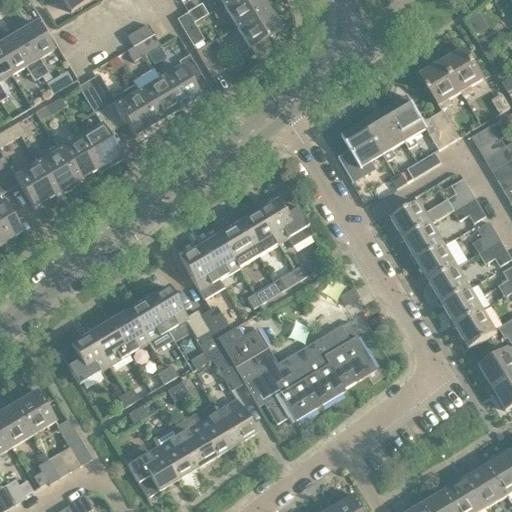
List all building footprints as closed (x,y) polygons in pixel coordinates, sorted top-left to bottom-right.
[(62,0),(70,13),(91,0),(62,0)] [(236,28),(267,9),(261,0),(232,0),(223,6),(236,28)] [(249,50),(280,31),(269,13),(270,12),(268,9),(267,10),(267,9),(236,28),(249,50)] [(192,47),(203,40),(187,14),(176,20),(192,47)] [(21,32),(22,33),(18,35),(18,34),(15,36),(40,78),(47,74),(39,60),(53,52),(36,23),(21,32)] [(132,48),(153,35),(147,25),(126,37),(132,48)] [(132,62),(159,46),(153,35),(132,48),(126,51),(132,62)] [(13,38),(9,40),(0,44),(0,57),(11,77),(25,68),(33,82),(40,78),(15,36),(12,38),(13,38)] [(483,53),(491,48),(484,38),(476,42),(483,53)] [(211,79),(222,72),(206,46),(195,52),(211,79)] [(489,64),(497,59),(491,48),(483,53),(489,64)] [(465,49),(442,63),(461,94),(460,94),(463,98),(473,92),(470,88),(483,80),(465,49)] [(200,98),(194,89),(204,83),(188,56),(178,62),(181,67),(159,80),(177,111),(200,98)] [(0,102),(6,99),(0,89),(0,83),(11,77),(0,57),(0,102)] [(461,94),(442,63),(420,76),(441,111),(451,105),(448,101),(460,94),(461,94)] [(156,124),(137,93),(133,85),(111,98),(98,75),(88,81),(104,108),(113,103),(134,137),(156,124)] [(507,94),(511,90),(511,77),(502,84),(507,94)] [(156,124),(177,111),(159,80),(137,93),(156,124)] [(93,115),(104,108),(88,81),(77,88),(93,115)] [(57,83),(51,82),(46,86),(51,95),(61,89),(57,83)] [(499,115),(509,109),(501,95),(491,101),(499,115)] [(426,131),(438,152),(449,145),(432,118),(423,123),(407,97),(406,98),(407,99),(386,112),(404,143),(408,150),(417,145),(412,138),(425,130),(426,131)] [(39,122),(49,116),(44,107),(34,114),(39,122)] [(395,158),(391,151),(404,143),(386,112),(364,125),(382,156),(386,163),(395,158)] [(449,145),(459,139),(443,112),(432,118),(449,145)] [(0,148),(24,134),(17,123),(0,133),(0,148)] [(79,139),(97,170),(120,156),(101,125),(79,139)] [(341,137),(361,170),(364,176),(372,171),(368,164),(382,156),(364,125),(343,137),(342,136),(341,137)] [(499,137),(495,130),(492,126),(471,139),(478,150),(499,137)] [(478,150),(484,161),(505,148),(499,137),(478,150)] [(57,152),(76,183),(97,170),(79,139),(57,152)] [(511,160),(511,143),(505,148),(484,161),(491,172),(511,159),(511,160)] [(76,183),(57,152),(36,165),(54,195),(76,183)] [(413,181),(440,164),(434,154),(407,170),(413,181)] [(36,165),(14,178),(2,158),(0,159),(0,177),(8,191),(18,185),(32,209),(54,195),(36,165)] [(511,173),(511,160),(511,159),(491,172),(497,183),(511,173)] [(354,160),(343,167),(348,176),(359,169),(354,160)] [(503,193),(511,187),(511,173),(497,183),(503,193)] [(379,201),(407,184),(401,174),(373,191),(379,201)] [(463,180),(451,188),(456,196),(425,214),(418,203),(390,219),(403,241),(431,225),(452,212),(474,199),(463,180)] [(288,194),(257,213),(277,245),(286,240),(291,248),(312,235),(288,194)] [(480,209),(474,199),(452,212),(459,222),(480,209)] [(0,202),(0,244),(21,233),(2,202),(0,202)] [(485,218),(480,209),(468,217),(473,225),(485,218)] [(277,245),(257,213),(238,224),(257,257),(277,245)] [(477,231),(482,239),(494,232),(489,223),(477,231)] [(238,269),(257,257),(238,224),(230,229),(228,225),(216,232),(218,236),(238,269)] [(444,247),(431,225),(403,241),(416,263),(444,247)] [(206,243),(198,248),(218,281),(238,269),(218,236),(216,232),(204,239),(206,243)] [(478,255),(500,242),(494,232),(482,239),(472,245),(478,255)] [(500,242),(478,255),(484,266),(494,260),(506,253),(500,242)] [(416,263),(429,285),(457,268),(444,247),(416,263)] [(178,260),(203,301),(223,289),(218,281),(198,248),(178,260)] [(506,253),(494,260),(499,268),(511,261),(506,253)] [(298,282),(305,278),(299,267),(292,271),(298,282)] [(470,290),(457,268),(429,285),(442,306),(470,290)] [(507,282),(511,279),(511,268),(502,274),(507,282)] [(285,290),(291,286),(298,282),(292,271),(278,280),(285,290)] [(337,278),(327,285),(336,300),(347,293),(337,278)] [(511,279),(507,282),(498,288),(504,299),(511,293),(511,279)] [(272,283),(253,295),(260,305),(279,294),(272,283)] [(186,335),(184,322),(185,322),(187,320),(185,318),(167,287),(147,299),(172,341),(173,343),(186,335)] [(442,306),(455,328),(483,311),(470,290),(442,306)] [(253,310),(260,305),(253,295),(246,299),(253,310)] [(160,348),(172,341),(147,299),(128,311),(147,344),(152,352),(160,348)] [(213,341),(216,340),(230,331),(215,307),(199,317),(208,332),(213,341)] [(128,311),(108,323),(128,356),(147,344),(128,311)] [(496,334),(483,311),(455,328),(469,350),(496,334)] [(199,317),(196,312),(185,318),(187,320),(185,322),(196,340),(208,332),(199,317)] [(505,340),(507,339),(511,335),(511,321),(498,329),(505,340)] [(108,323),(88,335),(108,368),(128,356),(108,323)] [(242,339),(236,328),(216,340),(224,353),(243,384),(257,408),(263,405),(275,426),(287,419),(290,425),(345,392),(343,390),(375,371),(355,338),(348,342),(340,328),(292,356),(295,360),(287,364),(285,360),(274,367),(265,351),(267,350),(255,330),(242,339)] [(213,341),(208,332),(196,340),(194,341),(201,353),(207,363),(211,361),(224,353),(216,340),(213,341)] [(78,386),(108,368),(88,335),(58,353),(78,386)] [(491,390),(511,377),(511,355),(508,350),(478,367),(491,390)] [(201,353),(189,361),(195,371),(207,363),(201,353)] [(230,392),(243,384),(224,353),(211,361),(230,392)] [(170,381),(177,377),(170,367),(163,371),(170,381)] [(163,386),(170,381),(163,371),(156,375),(163,386)] [(511,377),(491,390),(505,412),(511,407),(511,377)] [(180,398),(187,394),(180,383),(173,388),(180,398)] [(173,402),(180,398),(173,388),(166,392),(173,402)] [(131,405),(138,401),(131,390),(124,394),(131,405)] [(36,392),(14,405),(32,436),(54,423),(36,392)] [(124,409),(131,405),(124,394),(117,398),(124,409)] [(235,401),(215,413),(235,446),(255,434),(235,401)] [(0,431),(10,449),(32,436),(14,405),(0,413),(0,431)] [(191,417),(196,425),(215,458),(235,446),(215,413),(210,405),(191,417)] [(141,422),(148,417),(141,407),(134,411),(141,422)] [(134,426),(141,422),(134,411),(127,415),(134,426)] [(191,417),(171,429),(196,470),(215,458),(196,425),(191,417)] [(91,461),(67,421),(56,428),(68,448),(80,467),(91,461)] [(157,448),(176,481),(196,470),(171,429),(152,440),(157,448)] [(0,455),(10,449),(0,431),(0,455)] [(173,477),(176,482),(176,481),(157,448),(147,454),(142,446),(121,458),(146,500),(167,487),(164,482),(173,477)] [(68,448),(58,455),(69,474),(80,467),(68,448)] [(508,451),(506,452),(507,454),(501,458),(499,455),(486,462),(488,466),(507,497),(511,493),(511,455),(510,453),(509,453),(508,451)] [(47,461),(58,480),(69,474),(58,455),(47,461)] [(47,483),(48,486),(58,480),(47,461),(37,467),(41,473),(47,483)] [(486,464),(485,465),(486,467),(467,478),(485,510),(507,497),(488,466),(487,466),(486,464)] [(39,488),(47,483),(41,473),(33,478),(39,488)] [(467,478),(466,479),(464,477),(463,478),(464,480),(458,484),(456,480),(443,488),(457,511),(481,511),(485,510),(467,478)] [(25,500),(24,497),(18,487),(14,481),(4,487),(15,506),(25,500)] [(18,487),(24,497),(32,492),(26,482),(18,487)] [(0,489),(0,503),(5,511),(15,506),(4,487),(0,489)] [(428,511),(457,511),(443,488),(445,491),(444,492),(443,490),(441,491),(442,493),(424,504),(428,511)] [(352,498),(333,509),(334,511),(364,511),(355,496),(354,497),(352,495),(351,496),(352,498)] [(88,511),(92,510),(86,500),(78,504),(76,502),(66,508),(68,511),(88,511)] [(428,511),(424,504),(422,505),(421,503),(419,504),(421,506),(410,511),(428,511)]
